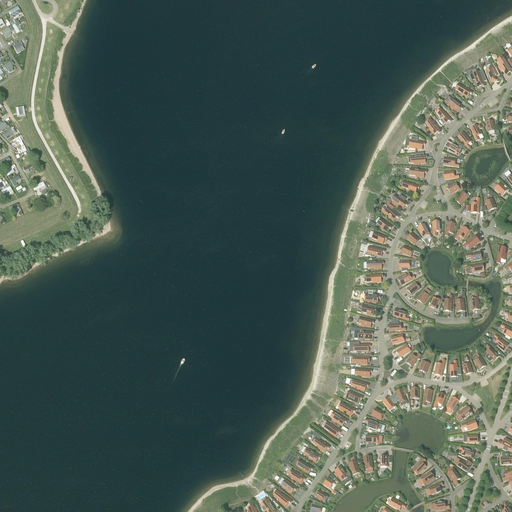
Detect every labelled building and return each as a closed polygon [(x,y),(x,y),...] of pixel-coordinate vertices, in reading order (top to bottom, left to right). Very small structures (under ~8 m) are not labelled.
[(16,17),(15,15),(21,12),(18,6),(8,11),(12,19),(16,17)] [(8,27),(0,30),(0,32),(1,35),(3,34),(5,38),(11,36),(9,32),(10,31),(8,27)] [(23,49),(21,45),(23,44),(20,40),(11,46),(17,54),(23,49)] [(511,74),(511,73),(511,70),(507,63),(507,64),(504,59),(498,62),(502,68),(501,68),(506,75),(510,73),(511,74)] [(12,61),(0,64),(0,66),(1,69),(6,68),(7,73),(12,71),(11,67),(14,66),(12,61)] [(493,69),(492,67),(486,70),(489,76),(488,76),(492,84),(496,81),(497,83),(500,82),(499,79),(497,77),(500,76),(496,68),(493,69)] [(483,87),(486,86),(481,76),(480,76),(478,71),(473,74),(475,80),(474,80),(478,88),(482,86),(483,87)] [(471,95),(473,92),(463,86),(463,87),(458,84),(455,89),(460,93),(460,94),(467,98),(470,94),(471,95)] [(463,110),(464,108),(452,99),(447,105),(458,113),(461,109),(463,110)] [(444,113),(440,109),(439,108),(435,112),(440,118),(440,119),(437,121),(441,127),(444,124),(445,125),(449,121),(450,123),(452,121),(445,112),(444,113)] [(439,134),(441,132),(434,123),(434,124),(429,118),(425,121),(426,123),(429,128),(429,129),(434,136),(438,133),(439,134)] [(0,132),(4,129),(6,131),(9,128),(4,121),(0,123),(0,132)] [(488,132),(495,131),(493,121),(485,122),(488,132)] [(475,138),(482,134),(478,125),(471,129),(475,138)] [(5,140),(13,134),(10,129),(1,135),(5,140)] [(464,132),(458,137),(468,149),(471,147),(468,144),(471,142),(464,132)] [(18,154),(25,152),(20,137),(10,140),(13,149),(15,148),(18,154)] [(425,143),(417,141),(418,138),(411,137),(411,140),(410,140),(409,148),(422,150),(423,145),(425,146),(425,143)] [(452,144),(449,150),(459,156),(460,153),(457,151),(459,148),(452,144)] [(410,163),(411,164),(417,163),(417,164),(425,164),(425,159),(427,159),(427,156),(415,156),(415,155),(410,156),(410,158),(408,158),(408,164),(410,163)] [(7,156),(0,160),(0,164),(2,167),(11,162),(7,156)] [(444,158),(443,165),(459,168),(460,165),(455,164),(456,160),(444,158)] [(8,167),(9,167),(4,171),(7,176),(14,172),(12,169),(15,167),(13,164),(8,167)] [(30,165),(22,168),(24,174),(29,172),(27,169),(31,168),(30,165)] [(424,173),(426,174),(427,171),(415,169),(416,168),(411,167),(410,170),(410,169),(409,175),(415,176),(415,177),(424,178),(424,173)] [(445,180),(459,178),(458,175),(454,176),(454,171),(443,173),(445,180)] [(31,179),(32,182),(41,179),(39,173),(29,176),(30,180),(31,179)] [(33,191),(39,188),(41,191),(46,188),(43,182),(31,187),(33,191)] [(419,189),(420,186),(409,183),(409,184),(404,182),(402,187),(408,190),(407,191),(415,193),(417,189),(419,189)] [(451,195),(460,190),(456,183),(447,188),(451,195)] [(502,196),(507,190),(500,183),(494,189),(502,196)] [(0,190),(2,194),(5,193),(6,195),(13,193),(10,186),(0,190)] [(461,206),(469,197),(463,192),(455,201),(461,206)] [(406,207),(408,205),(399,197),(399,198),(394,195),(390,199),(395,203),(395,204),(401,210),(404,206),(406,207)] [(20,209),(29,205),(27,199),(18,203),(20,209)] [(489,211),(496,208),(492,199),(485,202),(489,211)] [(479,214),(479,203),(471,203),(471,213),(479,214)] [(397,218),(398,219),(400,217),(393,210),(394,208),(390,205),(389,206),(383,212),(393,221),(397,218)] [(391,229),(392,227),(386,222),(385,223),(381,219),(377,224),(382,227),(381,228),(386,232),(389,228),(391,229)] [(436,232),(441,232),(440,222),(432,222),(433,236),(437,236),(436,232)] [(455,226),(455,224),(448,222),(445,236),(448,237),(449,233),(453,234),(454,228),(455,226)] [(423,238),(430,235),(425,224),(418,228),(423,238)] [(469,231),(463,227),(455,239),(458,241),(460,237),(463,240),(469,231)] [(386,240),(388,238),(380,234),(379,235),(374,233),(372,239),(377,241),(377,242),(383,244),(385,240),(386,240)] [(415,246),(420,240),(412,233),(407,239),(415,246)] [(470,250),(479,242),(474,236),(462,246),(464,249),(467,246),(470,250)] [(382,252),(384,253),(385,250),(375,248),(375,247),(372,246),(371,248),(368,247),(367,253),(366,253),(365,255),(371,257),(372,254),(373,254),(373,255),(381,257),(382,252)] [(411,257),(414,250),(404,246),(401,253),(411,257)] [(507,249),(500,247),(496,263),(500,264),(501,260),(505,260),(507,249)] [(472,262),(482,260),(480,252),(466,255),(467,259),(471,258),(472,262)] [(381,265),(383,265),(383,262),(372,262),(372,263),(367,263),(367,269),(373,269),(373,270),(382,270),(381,265)] [(472,274),(484,272),(482,264),(471,266),(472,274)] [(409,273),(406,275),(405,273),(402,274),(403,276),(398,279),(402,286),(415,279),(414,276),(411,277),(409,273)] [(381,278),(383,278),(383,275),(371,276),(371,277),(364,277),(364,283),(366,283),(373,282),(373,283),(381,283),(381,278)] [(407,290),(412,296),(418,291),(413,285),(407,290)] [(423,304),(429,296),(423,292),(417,300),(423,304)] [(380,299),(380,296),(365,294),(364,302),(377,303),(378,299),(380,299)] [(472,311),(480,310),(478,294),(474,294),(475,298),(471,299),(472,311)] [(451,312),(453,296),(449,296),(449,300),(444,299),(443,311),(451,312)] [(436,310),(440,300),(433,297),(429,307),(436,310)] [(457,312),(465,311),(464,299),(456,300),(457,312)] [(362,306),(362,309),(358,308),(357,313),(361,313),(361,312),(367,314),(367,315),(373,316),(374,311),(376,312),(376,309),(368,307),(368,308),(362,306)] [(396,309),(393,316),(409,322),(410,318),(406,317),(407,313),(396,309)] [(373,324),(374,321),(366,319),(366,320),(358,318),(357,323),(359,324),(364,326),(364,327),(370,328),(371,323),(373,324)] [(389,332),(405,331),(405,328),(401,328),(401,323),(389,324),(389,332)] [(502,333),(511,338),(511,336),(511,329),(502,324),(500,328),(504,329),(502,333)] [(364,333),(359,332),(359,331),(355,331),(354,339),(358,339),(358,338),(364,339),(364,340),(370,340),(370,335),(372,335),(373,332),(364,332),(364,333)] [(393,345),(404,342),(402,334),(391,338),(393,345)] [(504,351),(508,345),(496,335),(494,338),(497,340),(494,344),(504,351)] [(368,347),(370,347),(370,344),(359,345),(359,346),(354,346),(354,352),(360,352),(360,353),(368,352),(368,347)] [(400,358),(410,352),(406,345),(396,351),(400,358)] [(494,362),(499,356),(488,345),(486,347),(489,350),(485,353),(494,362)] [(412,367),(421,356),(418,354),(416,357),(412,354),(406,362),(412,367)] [(479,370),(486,366),(479,354),(476,355),(478,359),(474,361),(479,370)] [(369,361),(369,358),(358,357),(358,358),(351,358),(350,364),(352,364),(352,366),(360,367),(360,365),(367,366),(367,363),(367,361),(368,361),(369,361)] [(442,377),(445,361),(442,360),(441,364),(437,363),(434,375),(442,377)] [(426,373),(430,364),(422,361),(419,371),(426,373)] [(450,378),(458,377),(457,361),(454,361),(454,365),(449,366),(450,378)] [(465,375),(473,373),(470,363),(462,366),(465,375)] [(372,373),(372,370),(361,369),(361,370),(355,370),(355,376),(361,376),(361,377),(369,378),(370,373),(372,373)] [(368,387),(369,384),(358,381),(358,382),(351,380),(349,385),(351,386),(357,388),(357,389),(365,391),(366,387),(368,387)] [(399,404),(407,401),(403,390),(395,392),(399,404)] [(430,403),(433,391),(425,390),(422,406),(425,406),(426,402),(430,403)] [(355,393),(349,391),(346,398),(358,404),(360,399),(362,400),(363,397),(359,395),(360,394),(355,392),(355,393)] [(442,406),(446,396),(438,393),(433,407),(437,408),(438,404),(442,406)] [(388,397),(382,402),(390,411),(396,406),(388,397)] [(452,397),(446,408),(453,411),(459,401),(452,397)] [(355,413),(356,410),(346,404),(346,405),(341,403),(338,408),(340,409),(339,411),(343,413),(343,412),(350,416),(353,412),(355,413)] [(462,420),(472,413),(467,407),(458,414),(462,420)] [(380,421),(384,414),(375,409),(371,416),(380,421)] [(346,424),(348,421),(339,415),(338,415),(334,412),(330,417),(336,421),(335,422),(342,427),(345,422),(346,424)] [(377,431),(377,429),(381,431),(383,425),(369,420),(367,428),(377,431)] [(477,428),(475,420),(461,426),(463,429),(466,427),(468,431),(477,428)] [(340,434),(341,432),(333,426),(333,425),(330,423),(329,425),(325,422),(322,426),(324,428),(329,432),(328,432),(335,437),(338,433),(340,434)] [(467,443),(478,443),(477,435),(467,436),(467,443)] [(366,436),(366,443),(368,444),(368,447),(375,446),(375,444),(378,444),(378,443),(378,437),(378,436),(366,436)] [(329,449),(330,447),(321,440),(321,441),(315,437),(311,442),(313,443),(318,447),(317,448),(324,452),(327,448),(329,449)] [(511,450),(511,447),(511,442),(505,439),(502,445),(511,450)] [(304,454),(303,454),(309,457),(308,458),(315,463),(318,458),(320,459),(321,457),(314,452),(315,451),(311,449),(310,451),(307,449),(304,447),(301,452),(304,454)] [(472,459),(475,451),(460,447),(459,450),(462,451),(461,455),(472,459)] [(502,466),(511,464),(511,456),(501,458),(502,466)] [(353,475),(360,473),(355,457),(352,459),(353,463),(349,464),(353,475)] [(365,470),(373,469),(371,457),(364,458),(365,470)] [(422,464),(425,461),(423,459),(412,471),(418,476),(426,467),(422,464)] [(456,466),(466,472),(471,466),(470,465),(471,463),(467,461),(466,463),(461,459),(456,466)] [(312,471),(314,468),(305,462),(304,463),(299,460),(296,465),(302,469),(301,470),(308,474),(311,470),(312,471)] [(345,474),(341,467),(334,471),(342,482),(350,476),(348,472),(345,474)] [(305,481),(306,478),(297,472),(296,473),(290,469),(287,474),(289,475),(294,479),(294,480),(300,484),(303,480),(305,481)] [(457,482),(461,479),(454,469),(447,474),(456,487),(459,485),(457,482)] [(503,482),(511,478),(511,469),(504,473),(506,477),(502,479),(503,482)] [(424,486),(435,479),(430,473),(420,479),(424,486)] [(330,489),(334,482),(328,478),(324,485),(330,489)] [(285,479),(285,480),(281,485),(280,486),(291,494),(294,490),(296,491),(298,489),(285,479)] [(440,487),(443,485),(442,482),(428,488),(431,495),(441,491),(439,486),(440,486),(440,487)] [(328,496),(324,493),(325,491),(322,489),(321,491),(319,490),(315,496),(324,502),(328,496)] [(290,504),(292,501),(283,494),(283,495),(277,490),(273,495),(275,496),(280,500),(279,501),(286,506),(289,502),(290,504)] [(405,509),(407,506),(392,498),(389,505),(399,511),(402,506),(403,507),(402,508),(405,509)] [(262,505),(263,506),(261,508),(264,511),(266,510),(266,511),(276,511),(269,501),(262,505)] [(446,508),(445,508),(444,502),(434,504),(435,511),(445,510),(448,510),(449,509),(449,506),(446,506),(446,508)] [(511,511),(506,503),(504,505),(506,509),(502,511),(511,511)]
